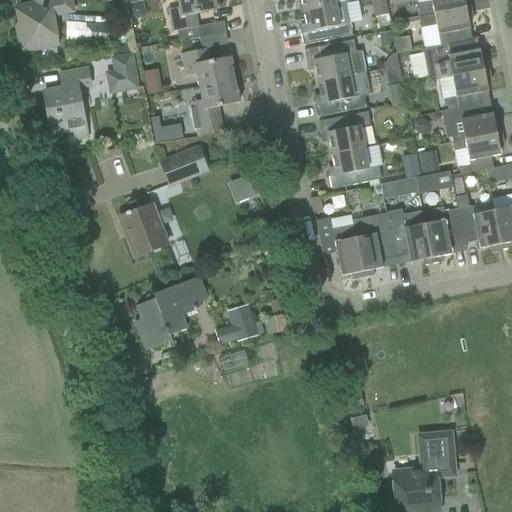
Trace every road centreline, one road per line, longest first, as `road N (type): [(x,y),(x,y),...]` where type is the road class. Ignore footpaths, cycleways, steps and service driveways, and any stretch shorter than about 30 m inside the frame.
road 1 (residential): [(511,277),(339,311),(319,308),(307,295),(251,0)]
road 2 (residential): [(106,511),(97,411),(0,160)]
